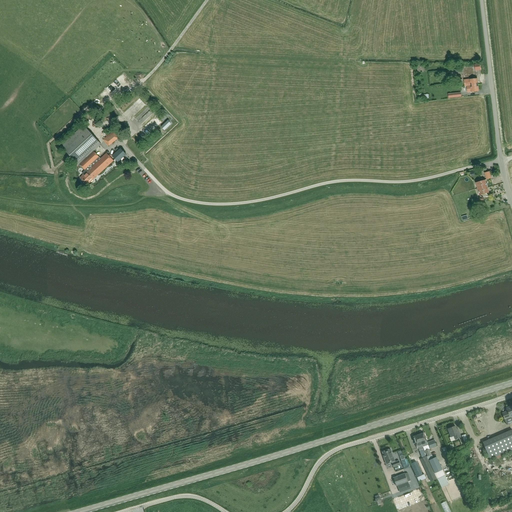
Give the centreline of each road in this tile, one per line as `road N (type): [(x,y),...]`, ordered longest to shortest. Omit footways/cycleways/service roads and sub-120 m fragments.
road 1 (secondary): [(76,511),(511,382)]
road 2 (unclassified): [(501,161),(411,180),(330,181),(257,200),(176,197)]
road 3 (unclassified): [(285,511),(335,449),(498,400)]
road 4 (unclassified): [(501,161),(480,0)]
